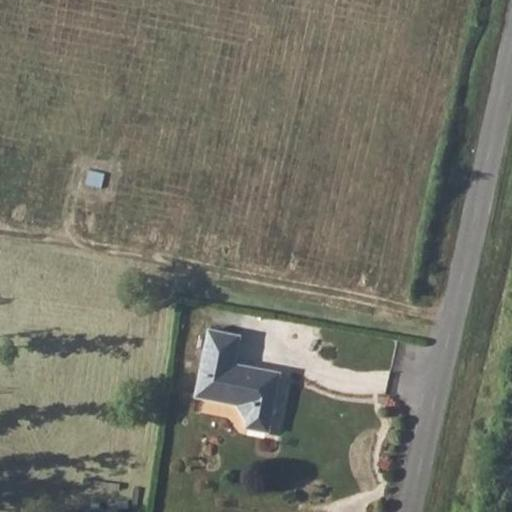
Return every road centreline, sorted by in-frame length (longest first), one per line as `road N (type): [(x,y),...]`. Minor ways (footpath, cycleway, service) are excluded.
road 1 (unclassified): [(479,211),(410,511)]
road 2 (unclassified): [(479,211),(511,57)]
